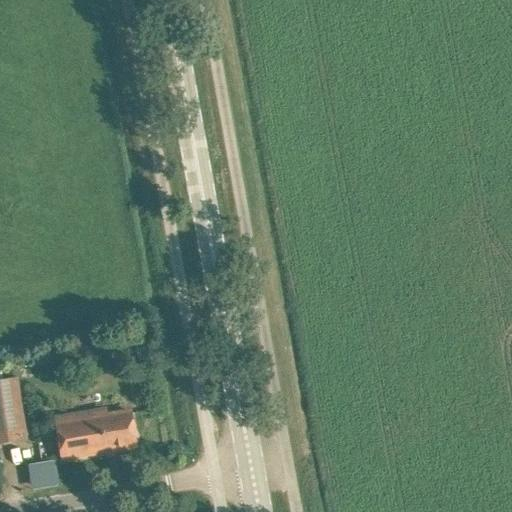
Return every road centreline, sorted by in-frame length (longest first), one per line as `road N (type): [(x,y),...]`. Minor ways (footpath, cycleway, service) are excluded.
road 1 (unclassified): [(214,473),(126,0)]
road 2 (primary): [(251,468),(165,0)]
road 3 (unclassified): [(204,0),(287,461)]
road 4 (unclassified): [(2,511),(214,473)]
